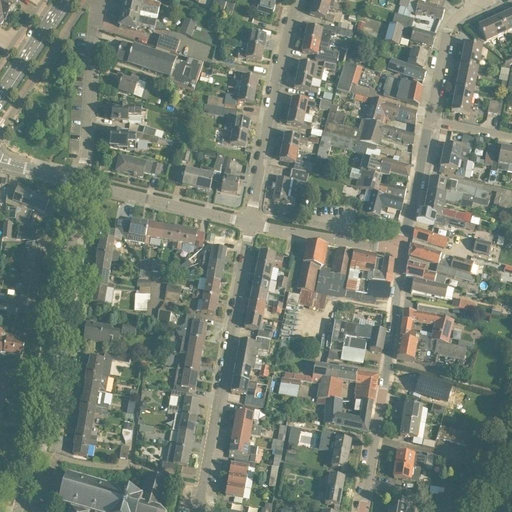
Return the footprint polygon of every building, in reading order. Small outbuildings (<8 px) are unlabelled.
[(0,0),(0,7),(10,15),(11,14),(12,15),(16,10),(15,9),(15,7),(14,7),(18,1),(16,0),(0,0)] [(123,0),(124,0),(123,4),(124,5),(159,12),(160,5),(148,2),(148,0),(123,0)] [(226,0),(214,0),(211,11),(222,15),(226,0)] [(260,0),(256,11),(272,16),(276,0),(260,0)] [(329,8),(331,1),(339,3),(339,0),(341,0),(346,1),(346,0),(314,0),(314,4),(329,8)] [(434,8),(419,4),(417,3),(418,2),(409,0),(396,0),(400,1),(399,7),(408,9),(410,13),(421,16),(422,15),(442,21),(444,12),(434,8)] [(122,16),(139,20),(140,15),(157,19),(159,12),(124,5),(123,4),(121,16),(122,16)] [(310,16),(333,23),(334,18),(327,16),(329,8),(314,4),(310,16)] [(0,27),(4,22),(5,23),(6,22),(7,23),(11,17),(10,16),(10,15),(0,7),(0,27)] [(232,10),(225,8),(223,15),(230,17),(232,10)] [(511,17),(510,13),(499,18),(507,34),(511,31),(511,17)] [(349,15),(348,21),(355,23),(357,18),(349,15)] [(394,15),(391,25),(393,26),(410,31),(413,21),(396,16),(394,15)] [(119,28),(136,31),(137,27),(154,31),(154,30),(156,24),(139,20),(122,16),(121,16),(119,28)] [(496,39),(507,34),(499,18),(489,23),(496,39)] [(191,38),(194,30),(196,24),(185,20),(182,26),(179,33),(191,38)] [(266,37),(251,34),(252,25),(240,23),(238,32),(242,33),(240,45),(248,47),(263,50),(266,37)] [(483,38),(477,41),(483,45),(496,39),(489,23),(478,28),(483,38)] [(410,31),(393,26),(390,37),(432,49),(435,39),(410,31)] [(329,39),(330,36),(330,33),(307,28),(304,41),(327,46),(329,39)] [(351,33),(337,30),(335,29),(334,34),(330,33),(330,36),(334,36),(350,40),(352,33),(351,33)] [(160,36),(156,48),(175,55),(180,42),(160,36)] [(332,58),(333,54),(328,53),(330,47),(327,46),(304,41),(302,54),(317,57),(316,62),(324,64),(336,66),(337,59),(332,58)] [(462,56),(480,60),(483,45),(477,41),(476,47),(465,45),(462,56)] [(116,60),(127,64),(169,78),(167,83),(192,92),(193,92),(203,64),(188,59),(186,65),(176,61),(133,46),(133,47),(122,43),(116,60)] [(263,50),(248,47),(246,55),(238,54),(237,58),(235,58),(234,64),(244,66),(245,60),(261,63),(263,50)] [(356,53),(348,51),(345,62),(352,65),(356,53)] [(427,55),(411,51),(407,66),(411,68),(422,72),(427,55)] [(460,68),(478,71),(480,60),(462,56),(460,68)] [(390,61),(387,70),(423,83),(426,74),(411,69),(411,68),(407,66),(390,61)] [(349,94),(357,67),(344,63),(336,90),(349,94)] [(321,82),(324,70),(324,69),(323,69),(299,64),(297,77),(320,82),(321,82)] [(334,72),(336,66),(324,64),(323,69),(324,69),(324,70),(334,72)] [(458,79),(475,82),(478,71),(460,68),(458,79)] [(131,78),(141,81),(143,75),(133,72),(131,78)] [(141,100),(146,84),(152,86),(154,80),(143,76),(141,82),(131,79),(130,82),(122,79),(118,92),(141,100)] [(258,81),(234,76),(233,81),(241,83),(239,91),(241,91),(255,94),(258,81)] [(294,90),(318,94),(320,82),(297,77),(294,90)] [(387,78),(384,86),(382,91),(384,92),(383,97),(418,108),(422,90),(401,83),(387,78)] [(455,90),(473,94),(475,82),(458,79),(455,90)] [(453,102),(471,105),(473,94),(455,90),(453,102)] [(255,94),(241,91),(240,99),(230,97),(229,102),(253,107),(255,94)] [(208,97),(207,107),(223,110),(224,110),(225,101),(208,97)] [(365,107),(362,120),(383,126),(383,127),(386,129),(389,118),(415,125),(416,115),(385,105),(385,104),(373,101),(362,98),(361,102),(371,106),(370,109),(365,107)] [(292,100),(289,113),(304,116),(306,109),(314,110),(315,105),(292,100)] [(471,105),(453,102),(451,113),(469,116),(471,105)] [(501,110),(502,104),(489,102),(488,108),(501,110)] [(223,110),(207,107),(204,106),(203,114),(222,118),(223,110)] [(141,118),(141,109),(114,107),(114,110),(112,110),(112,114),(111,115),(110,119),(111,120),(111,121),(128,123),(128,117),(141,118)] [(501,110),(488,108),(487,114),(500,116),(501,110)] [(316,160),(326,162),(330,148),(353,154),(356,142),(355,142),(358,132),(343,127),(346,116),(336,113),(329,111),(329,112),(323,133),(316,160)] [(303,124),(304,116),(289,113),(287,126),(310,131),(311,125),(303,124)] [(225,132),(247,136),(250,123),(226,119),(225,124),(229,125),(228,132),(225,132)] [(362,120),(358,132),(355,142),(356,142),(376,148),(378,143),(380,136),(412,146),(414,138),(413,137),(386,129),(383,127),(383,126),(362,120)] [(142,135),(159,139),(161,140),(163,133),(156,131),(144,128),(142,135)] [(159,139),(142,135),(128,131),(128,135),(110,133),(109,139),(110,139),(109,147),(114,147),(115,149),(127,150),(134,150),(135,143),(142,144),(142,143),(157,146),(161,147),(164,144),(166,141),(161,140),(159,139)] [(247,136),(225,132),(223,140),(222,140),(221,145),(245,149),(247,136)] [(303,153),(297,152),(299,144),(307,146),(308,141),(284,136),(282,149),(303,153)] [(462,144),(472,146),(473,139),(464,137),(462,144)] [(390,147),(378,143),(376,148),(356,142),(353,154),(365,157),(366,150),(398,159),(396,167),(363,158),(359,172),(352,170),(381,178),(381,177),(388,179),(389,176),(408,181),(410,171),(412,156),(411,156),(411,157),(401,154),(396,153),(389,151),(390,147)] [(470,146),(466,145),(454,143),(453,148),(444,147),(442,158),(467,163),(467,162),(470,146)] [(183,152),(181,162),(187,164),(190,153),(191,148),(185,147),(183,152)] [(507,173),(511,150),(501,148),(500,152),(494,151),(490,172),(497,173),(497,171),(507,173)] [(301,163),(303,153),(282,149),(279,162),(300,166),(299,172),(310,174),(313,165),(301,163)] [(160,166),(119,156),(115,172),(129,175),(129,174),(133,176),(133,177),(136,178),(136,177),(142,178),(143,173),(158,177),(160,166)] [(218,156),(214,173),(220,174),(224,157),(218,156)] [(463,179),(467,163),(442,158),(440,168),(444,169),(443,175),(463,179)] [(224,171),(230,172),(233,161),(227,159),(224,171)] [(182,186),(195,189),(199,174),(192,172),(192,170),(186,169),(182,186)] [(381,178),(352,170),(349,179),(358,181),(356,188),(377,194),(404,200),(406,191),(405,191),(379,185),(381,178)] [(235,180),(236,173),(225,171),(224,178),(223,178),(221,193),(237,196),(239,181),(235,180)] [(304,190),(306,185),(309,175),(292,171),(289,181),(278,179),(273,202),(294,206),(296,196),(297,188),(304,190)] [(206,176),(199,174),(195,189),(209,192),(213,175),(206,174),(206,176)] [(451,184),(431,180),(428,194),(458,200),(457,205),(460,206),(461,202),(472,205),(473,204),(487,208),(489,201),(486,200),(487,193),(451,184)] [(18,190),(13,203),(11,207),(16,209),(15,220),(16,223),(22,226),(26,215),(33,196),(18,190)] [(404,202),(372,194),(366,216),(378,218),(380,207),(401,212),(404,202)] [(428,194),(426,204),(442,207),(443,202),(457,205),(458,200),(428,194)] [(33,196),(26,215),(30,217),(33,210),(44,215),(49,201),(33,196)] [(424,214),(465,224),(468,224),(469,219),(464,216),(464,215),(442,210),(442,207),(426,204),(424,214)] [(463,231),(465,224),(424,214),(418,212),(416,222),(434,226),(434,222),(444,224),(443,225),(463,231)] [(122,238),(122,239),(122,238),(124,242),(139,244),(139,245),(144,246),(147,225),(131,222),(130,227),(124,226),(122,238)] [(2,239),(10,240),(11,224),(4,223),(2,239)] [(150,239),(161,241),(164,227),(147,225),(144,246),(149,246),(150,239)] [(164,227),(161,241),(173,243),(172,250),(176,251),(180,230),(164,227)] [(182,245),(194,247),(195,247),(195,243),(203,244),(204,235),(197,233),(180,230),(176,251),(181,252),(182,245)] [(449,240),(430,235),(415,231),(415,230),(414,230),(412,239),(443,249),(443,248),(447,250),(449,240)] [(36,241),(36,231),(19,231),(16,241),(36,241)] [(122,239),(122,238),(117,232),(107,231),(105,239),(100,238),(98,255),(118,258),(119,254),(112,253),(114,241),(121,242),(122,239)] [(213,248),(221,250),(223,238),(215,237),(213,248)] [(473,252),(488,257),(491,245),(476,240),(473,252)] [(345,293),(353,253),(337,250),(333,270),(321,268),(325,247),(308,243),(298,291),(301,291),(300,296),(297,306),(323,312),(326,297),(335,299),(344,299),(374,305),(376,298),(345,293)] [(19,265),(40,269),(41,261),(43,261),(44,260),(45,258),(45,257),(45,255),(44,254),(42,253),(42,252),(37,252),(38,244),(26,244),(25,250),(29,250),(27,262),(20,261),(19,265)] [(437,267),(444,269),(445,262),(440,260),(441,256),(411,246),(409,257),(438,266),(437,267)] [(212,248),(211,254),(204,252),(203,263),(223,267),(226,251),(221,250),(213,248),(212,248)] [(274,261),(282,263),(283,258),(260,253),(257,266),(272,269),(274,261)] [(376,298),(387,300),(389,285),(372,283),(376,260),(376,258),(353,253),(345,293),(376,298)] [(95,271),(109,273),(111,262),(118,263),(118,258),(98,255),(95,271)] [(470,276),(473,264),(453,258),(452,261),(452,264),(447,262),(445,262),(444,269),(456,272),(470,276)] [(376,260),(372,283),(389,285),(391,286),(394,262),(384,260),(384,262),(376,260)] [(149,270),(147,261),(140,262),(146,270),(149,270)] [(158,273),(159,262),(153,261),(151,272),(158,273)] [(159,262),(158,273),(165,274),(166,263),(159,262)] [(206,281),(220,283),(223,267),(203,263),(202,268),(208,269),(206,281)] [(40,269),(19,265),(18,271),(25,272),(24,283),(37,285),(40,269)] [(413,280),(443,288),(446,279),(436,276),(436,277),(424,274),(425,270),(407,265),(405,278),(413,280)] [(257,266),(254,278),(270,282),(272,269),(257,266)] [(436,274),(448,278),(454,280),(456,272),(444,269),(437,267),(436,274)] [(511,269),(505,267),(503,273),(511,275),(511,269)] [(93,287),(113,291),(114,286),(107,285),(109,273),(95,271),(93,287)] [(254,278),(252,291),(267,294),(270,282),(254,278)] [(447,289),(443,288),(413,280),(411,295),(412,295),(412,293),(444,300),(445,300),(452,301),(454,291),(447,289)] [(204,292),(198,291),(197,296),(217,299),(220,283),(206,281),(204,292)] [(14,298),(35,301),(37,285),(24,283),(22,294),(15,293),(14,298)] [(494,284),(490,292),(496,294),(500,286),(494,284)] [(166,294),(180,295),(181,288),(167,286),(166,294)] [(111,307),(113,296),(113,291),(93,287),(90,304),(104,306),(111,307)] [(252,291),(249,304),(265,307),(267,294),(252,291)] [(180,295),(166,294),(164,301),(178,303),(180,295)] [(297,307),(297,306),(300,296),(288,294),(286,304),(297,307)] [(149,302),(149,296),(135,295),(135,312),(146,313),(146,302),(149,302)] [(217,299),(197,296),(196,300),(202,302),(200,313),(214,316),(217,299)] [(32,318),(35,301),(14,298),(7,297),(6,302),(20,305),(18,316),(32,318)] [(472,313),(474,305),(454,301),(452,309),(472,313)] [(249,304),(247,317),(262,320),(265,307),(249,304)] [(171,313),(158,311),(157,324),(169,326),(171,313)] [(403,321),(401,332),(416,334),(416,332),(410,331),(411,322),(416,323),(416,324),(435,327),(432,339),(431,342),(447,346),(452,324),(441,321),(442,318),(412,313),(403,312),(403,321)] [(273,328),(261,326),(262,320),(247,317),(244,329),(258,332),(257,338),(270,341),(273,328)] [(206,326),(193,323),(191,330),(172,327),(179,337),(182,338),(203,342),(206,326)] [(362,366),(364,358),(366,344),(354,342),(355,339),(357,328),(334,324),(331,343),(344,345),(342,355),(341,361),(362,366)] [(83,342),(84,342),(84,343),(111,348),(112,339),(118,340),(119,332),(86,326),(85,335),(84,335),(83,342)] [(135,334),(136,328),(122,326),(121,332),(135,334)] [(385,333),(384,333),(357,328),(355,339),(371,342),(370,351),(370,352),(381,354),(385,333)] [(2,330),(0,329),(0,351),(22,356),(24,343),(16,342),(17,338),(6,336),(5,340),(1,339),(2,330)] [(453,347),(447,346),(431,342),(432,339),(421,337),(421,336),(416,334),(401,332),(400,341),(397,360),(414,363),(435,369),(438,356),(463,362),(466,350),(457,348),(453,347)] [(180,355),(186,356),(200,358),(203,342),(182,338),(180,355)] [(237,355),(257,358),(258,351),(268,352),(270,341),(257,338),(256,338),(255,345),(240,342),(237,355)] [(475,346),(458,342),(457,348),(466,350),(473,352),(475,346)] [(340,362),(340,361),(341,361),(342,355),(329,352),(328,360),(340,362)] [(235,367),(251,370),(254,370),(256,358),(257,358),(237,355),(235,367)] [(177,370),(176,371),(197,375),(200,358),(186,356),(184,367),(178,366),(177,370)] [(87,374),(108,378),(111,362),(90,358),(87,374)] [(337,382),(339,371),(326,369),(326,364),(322,364),(321,368),(314,367),(313,379),(295,376),(285,374),(283,380),(300,383),(320,387),(322,387),(323,380),(337,382)] [(0,366),(0,393),(5,395),(9,379),(4,378),(6,367),(0,366)] [(235,367),(233,380),(248,383),(251,370),(235,367)] [(467,380),(470,372),(456,367),(453,376),(467,380)] [(195,391),(197,375),(176,371),(173,393),(188,395),(189,390),(195,391)] [(339,371),(337,382),(343,383),(354,385),(355,384),(356,374),(339,371)] [(84,391),(98,393),(104,395),(108,378),(87,374),(84,391)] [(356,374),(355,384),(356,384),(354,396),(355,396),(354,403),(373,405),(377,377),(356,374)] [(451,388),(419,379),(415,393),(447,403),(451,388)] [(246,396),(244,405),(263,410),(264,401),(254,400),(255,392),(247,391),(248,383),(233,380),(230,393),(246,396)] [(318,405),(326,408),(327,401),(339,402),(343,383),(337,382),(323,380),(322,387),(320,387),(317,405),(318,405)] [(108,407),(96,404),(98,393),(84,391),(81,407),(107,412),(108,407)] [(199,403),(191,401),(192,396),(188,395),(173,393),(171,392),(167,414),(175,415),(196,419),(199,403)] [(343,403),(339,402),(327,401),(326,408),(326,416),(325,425),(367,435),(369,425),(371,417),(358,414),(357,420),(341,416),(343,403)] [(348,412),(358,414),(371,417),(373,405),(354,403),(349,403),(348,412)] [(402,421),(419,424),(422,409),(422,408),(405,405),(402,421)] [(445,409),(432,405),(430,412),(443,416),(445,409)] [(92,426),(94,414),(107,416),(107,412),(81,407),(78,423),(92,426)] [(258,421),(260,412),(244,408),(243,414),(236,413),(234,423),(252,426),(253,420),(258,421)] [(172,431),(179,433),(193,435),(196,419),(175,415),(172,431)] [(419,424),(402,421),(400,437),(417,440),(419,424)] [(92,426),(78,423),(75,439),(96,442),(102,444),(103,439),(90,437),(92,426)] [(130,424),(124,423),(122,431),(129,432),(130,424)] [(232,434),(250,437),(260,438),(262,428),(252,426),(234,423),(232,434)] [(444,441),(447,429),(440,427),(436,439),(444,441)] [(300,431),(290,429),(287,445),(297,447),(300,431)] [(447,429),(444,441),(451,443),(454,431),(447,429)] [(125,443),(131,441),(132,433),(122,431),(122,435),(125,443)] [(284,443),(286,432),(279,431),(277,441),(284,443)] [(454,431),(451,443),(459,445),(462,433),(454,431)] [(169,448),(190,451),(193,435),(179,433),(177,444),(170,443),(169,448)] [(462,433),(459,445),(466,447),(469,436),(462,433)] [(232,434),(231,444),(248,447),(250,437),(232,434)] [(319,451),(334,454),(348,457),(351,440),(346,439),(346,442),(337,440),(338,438),(322,435),(319,451)] [(464,456),(476,458),(481,439),(469,436),(466,447),(464,456)] [(72,456),(86,458),(88,446),(95,447),(96,442),(75,439),(72,456)] [(434,450),(436,443),(423,440),(421,447),(434,450)] [(284,443),(277,441),(275,452),(282,453),(284,443)] [(234,461),(254,464),(257,448),(248,447),(231,444),(229,455),(235,456),(234,461)] [(121,447),(119,459),(127,460),(129,448),(121,447)] [(162,463),(161,470),(181,473),(182,467),(187,468),(190,451),(169,448),(166,464),(162,463)] [(279,468),(282,453),(275,452),(272,467),(278,468),(279,468)] [(284,461),(294,463),(295,456),(286,454),(284,461)] [(345,473),(348,457),(334,454),(331,469),(341,470),(340,473),(345,473)] [(397,454),(395,466),(418,470),(423,471),(425,458),(397,454)] [(474,466),(476,458),(464,456),(461,464),(462,464),(474,466)] [(253,469),(254,464),(234,461),(234,466),(231,465),(229,475),(246,479),(248,468),(253,469)] [(461,470),(462,464),(461,464),(448,461),(447,468),(461,470)] [(393,479),(416,483),(418,470),(395,466),(393,479)] [(229,475),(227,486),(244,489),(246,479),(229,475)] [(324,482),(329,483),(327,491),(341,494),(342,488),(344,477),(340,476),(339,478),(325,476),(324,482)] [(60,507),(70,510),(76,511),(160,511),(159,511),(168,483),(146,477),(141,494),(136,493),(132,492),(133,489),(129,488),(127,495),(117,492),(118,490),(115,490),(115,492),(113,491),(114,489),(107,487),(106,489),(105,489),(105,487),(104,486),(103,488),(101,488),(102,486),(95,484),(95,486),(93,485),(93,483),(91,483),(91,485),(89,484),(90,482),(83,480),(82,482),(80,482),(81,480),(79,479),(79,481),(68,478),(69,478),(67,477),(66,478),(65,480),(66,480),(65,482),(60,480),(58,486),(56,485),(55,484),(52,495),(53,496),(53,495),(56,495),(54,501),(59,502),(58,505),(58,504),(57,507),(58,507),(60,508),(60,507)] [(242,500),(244,489),(227,486),(225,497),(242,500)] [(444,490),(443,497),(456,500),(458,492),(444,490)] [(338,510),(341,494),(327,491),(325,506),(334,507),(333,509),(338,510)] [(455,508),(456,500),(443,497),(442,506),(455,508)] [(405,511),(407,502),(396,500),(396,503),(392,502),(392,506),(389,505),(387,511),(405,511)]
